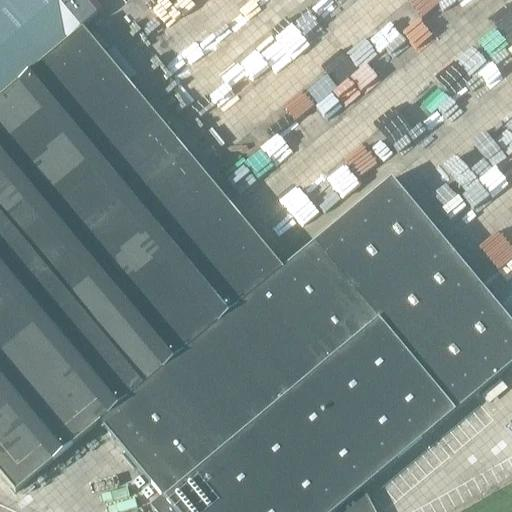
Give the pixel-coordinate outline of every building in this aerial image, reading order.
[(0,0),(0,472),(18,495),(103,425),(164,498),(154,506),(158,511),(377,511),(367,491),(511,369),(511,322),(394,181),(286,272),(83,29),(97,18),(82,0),(0,0)] [(138,0),(129,7),(145,30),(135,37),(149,57),(160,49),(149,34),(196,0),(138,0)] [(341,20),(391,10),(383,38),(366,51),(363,62),(371,73),(339,97),(343,117),(388,83),(402,63),(417,82),(436,79),(490,0),(315,0),(308,6),(303,2),(289,13),(286,22),(308,38),(324,25),(311,9),(346,1),(341,20)] [(511,15),(498,26),(511,43),(511,15)] [(279,42),(245,71),(262,90),(311,48),(302,37),(286,50),(279,42)] [(495,73),(511,54),(511,47),(503,40),(483,62),(495,73)] [(353,51),(331,61),(343,86),(365,76),(353,51)] [(329,62),(306,75),(317,94),(340,81),(329,62)] [(511,63),(440,107),(453,128),(499,100),(510,118),(511,117),(511,63)] [(244,66),(190,100),(222,150),(235,142),(224,125),(240,116),(230,101),(256,85),(244,66)] [(455,94),(468,86),(462,77),(449,86),(455,94)] [(326,101),(318,92),(303,106),(311,114),(288,135),(292,139),(337,99),(333,95),(326,101)] [(289,95),(229,153),(246,170),(235,181),(257,204),(274,188),(256,170),(261,166),(258,162),(265,156),(281,173),(302,153),(285,136),(308,114),(289,95)] [(401,144),(405,150),(422,139),(416,130),(430,121),(417,100),(373,127),(383,143),(367,153),(372,162),(401,144)] [(511,157),(507,160),(511,154),(511,137),(505,131),(503,132),(469,167),(472,173),(458,188),(468,197),(452,214),(461,223),(470,219),(474,222),(494,201),(511,191),(511,175),(511,172),(511,173),(511,157)] [(289,235),(367,166),(362,159),(348,171),(339,161),(319,179),(322,183),(309,195),(301,185),(288,196),(298,207),(279,224),(289,235)] [(450,204),(461,195),(446,175),(435,184),(450,204)]
